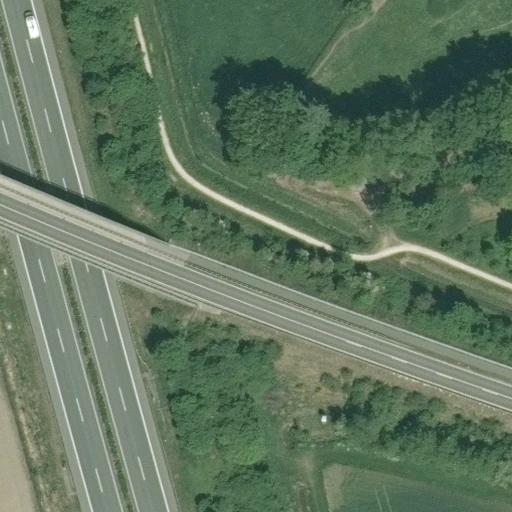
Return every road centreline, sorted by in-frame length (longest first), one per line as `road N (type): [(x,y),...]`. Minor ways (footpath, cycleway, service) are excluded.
road 1 (track): [(468,162),(376,191),(366,204),(397,253),(378,262),(337,254),(202,188),(175,163),(131,0)]
road 2 (motorway): [(153,511),(16,0)]
road 3 (motorway): [(0,108),(107,511)]
road 4 (secondary): [(194,292),(511,401)]
road 5 (secondary): [(194,292),(0,214)]
road 6 (track): [(397,253),(423,253),(511,288)]
